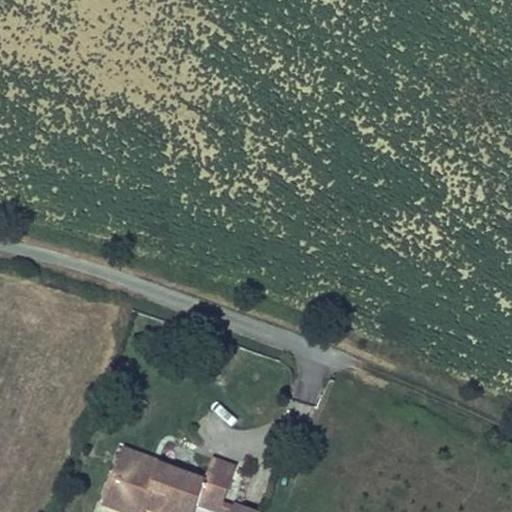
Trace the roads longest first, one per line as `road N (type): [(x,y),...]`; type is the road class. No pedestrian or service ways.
road 1 (unclassified): [(0,243),(337,354)]
road 2 (track): [(337,354),(511,431)]
